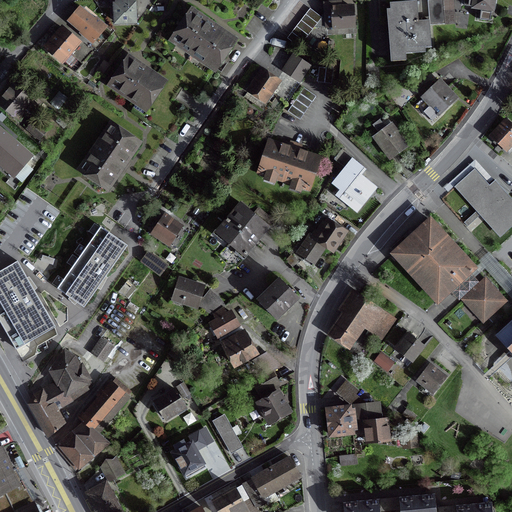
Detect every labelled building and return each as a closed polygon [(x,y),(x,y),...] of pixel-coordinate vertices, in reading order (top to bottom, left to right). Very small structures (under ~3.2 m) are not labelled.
[(391,24),(387,24),(390,62),(391,62),(391,58),(405,57),(405,54),(411,54),(411,51),(417,50),(417,49),(431,48),(429,26),(436,25),(434,0),(427,1),(429,21),(418,22),(416,2),(389,4),(391,24)] [(444,12),(442,0),(434,0),(436,25),(454,24),(453,11),(444,12)] [(464,0),(464,6),(491,9),(492,0),(464,0)] [(114,5),(115,23),(134,22),(133,1),(115,2),(115,5),(114,5)] [(332,3),(324,4),(325,28),(333,28),(353,27),(351,7),(337,8),(337,7),(332,8),(332,3)] [(90,36),(88,38),(92,42),(105,26),(80,5),(76,9),(78,10),(68,23),(74,29),(77,26),(90,36)] [(321,18),(309,9),(286,39),(298,48),(321,18)] [(213,27),(190,11),(171,39),(179,45),(181,42),(209,61),(207,64),(215,69),(234,41),(213,27)] [(80,44),(62,29),(46,48),(61,62),(61,61),(75,73),(82,65),(70,55),(80,44)] [(293,56),(283,71),(298,82),(310,64),(307,62),(305,64),(293,56)] [(139,102),(147,107),(163,83),(143,70),(127,58),(111,83),(119,88),(118,90),(138,103),(139,102)] [(317,83),(331,84),(332,69),(318,68),(317,83)] [(250,83),(253,85),(244,98),(262,111),(273,96),(270,94),(279,81),(263,70),(256,80),(254,78),(250,83)] [(439,82),(423,97),(439,114),(455,99),(439,82)] [(15,84),(0,101),(0,104),(13,116),(22,107),(26,111),(33,102),(29,98),(30,98),(15,84)] [(303,88),(287,112),(299,120),(315,97),(303,88)] [(27,129),(38,139),(46,130),(34,121),(27,129)] [(511,126),(506,121),(491,137),(507,151),(511,146),(511,126)] [(391,124),(373,137),(390,159),(406,147),(395,133),(397,132),(391,124)] [(121,166),(138,142),(113,126),(108,134),(106,133),(86,163),(87,164),(82,172),(106,189),(121,166)] [(31,157),(0,130),(0,165),(13,177),(31,157)] [(270,142),(260,173),(307,188),(317,158),(294,150),(270,142)] [(348,204),(347,205),(356,212),(370,195),(371,195),(372,195),(371,194),(373,190),(376,188),(368,182),(367,184),(358,177),(364,170),(352,160),(332,184),(340,190),(336,195),(348,204)] [(511,227),(511,207),(475,168),(455,187),(502,237),(511,227)] [(224,237),(222,239),(233,248),(225,258),(236,267),(269,228),(268,227),(239,203),(216,231),(224,237)] [(154,225),(157,227),(153,233),(172,246),(184,229),(164,216),(160,222),(157,220),(154,225)] [(310,235),(298,253),(313,263),(325,245),(332,250),(337,243),(340,245),(343,240),(340,238),(345,232),(328,221),(326,224),(323,222),(316,232),(319,234),(316,239),(310,235)] [(473,268),(429,221),(394,254),(437,301),(469,272),(473,268)] [(71,298),(84,307),(128,244),(101,225),(56,288),(71,298)] [(147,253),(141,261),(159,275),(165,267),(147,253)] [(55,327),(17,260),(0,270),(0,321),(16,349),(55,327)] [(197,307),(203,287),(179,279),(173,297),(183,300),(182,303),(197,307)] [(280,279),(258,301),(275,319),(297,297),(280,279)] [(484,280),(480,284),(463,300),(483,321),(476,327),(481,333),(495,319),(490,314),(504,301),(484,280)] [(374,307),(357,295),(330,335),(347,346),(374,307)] [(237,326),(230,312),(210,324),(218,337),(237,326)] [(507,349),(508,348),(511,352),(511,319),(495,335),(507,349)] [(243,331),(221,343),(234,366),(256,353),(243,331)] [(412,361),(423,347),(408,334),(396,348),(405,356),(401,361),(406,366),(411,360),(412,361)] [(114,347),(101,338),(90,353),(103,362),(114,347)] [(57,383),(50,387),(33,396),(29,404),(49,437),(61,426),(54,413),(52,410),(61,406),(69,401),(72,401),(88,390),(85,384),(85,383),(84,381),(88,379),(79,363),(78,361),(75,362),(73,357),(64,352),(51,371),(57,383)] [(267,374),(281,366),(266,353),(253,361),(267,374)] [(380,353),(374,361),(387,371),(393,363),(380,353)] [(432,391),(443,377),(430,366),(418,381),(432,391)] [(272,373),(253,383),(258,392),(277,382),(272,373)] [(83,423),(58,444),(78,468),(93,455),(82,442),(86,438),(91,444),(98,435),(97,435),(130,397),(127,395),(130,392),(115,379),(112,382),(80,420),(83,423)] [(183,383),(176,387),(183,398),(189,394),(183,383)] [(165,420),(185,407),(174,389),(154,402),(165,420)] [(278,392),(258,403),(269,423),(289,412),(278,392)] [(368,430),(369,430),(369,434),(388,432),(386,419),(380,420),(378,406),(375,403),(365,405),(368,430)] [(349,406),(327,409),(330,435),(352,433),(350,412),(354,412),(353,409),(349,410),(349,406)] [(406,423),(409,426),(415,417),(406,409),(401,414),(408,420),(406,423)] [(232,452),(242,446),(224,415),(214,421),(219,430),(232,452)] [(192,436),(194,440),(172,453),(186,478),(205,467),(196,450),(211,441),(204,429),(192,436)] [(415,447),(414,437),(406,438),(407,448),(415,447)] [(0,511),(40,511),(35,501),(32,502),(25,494),(18,484),(0,447),(0,446),(0,511)] [(355,455),(339,457),(340,465),(356,463),(355,455)] [(101,465),(101,466),(106,477),(117,472),(119,475),(115,477),(122,474),(114,457),(112,460),(105,459),(101,465)] [(289,458),(269,469),(252,479),(260,494),(261,494),(269,489),(276,485),(278,488),(279,487),(281,486),(279,484),(290,478),(298,473),(289,458)] [(120,511),(105,483),(87,493),(96,511),(120,511)] [(234,489),(213,501),(219,511),(234,511),(235,511),(237,510),(238,511),(257,511),(255,508),(250,498),(242,503),(234,489)] [(398,497),(399,511),(435,511),(434,494),(398,497)] [(342,503),(343,511),(379,511),(378,499),(342,503)] [(492,511),(491,502),(455,506),(455,511),(492,511)]
